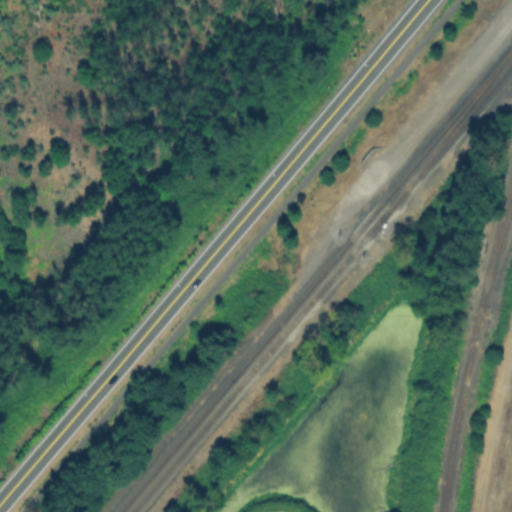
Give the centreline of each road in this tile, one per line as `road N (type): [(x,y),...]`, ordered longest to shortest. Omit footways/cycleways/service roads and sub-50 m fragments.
road 1 (secondary): [(0,503),(428,0)]
road 2 (track): [(476,511),(511,333)]
